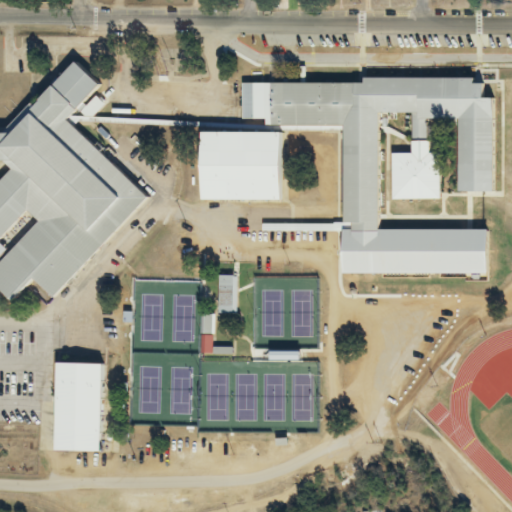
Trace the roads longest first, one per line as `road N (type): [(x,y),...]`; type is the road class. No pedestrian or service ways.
road 1 (residential): [(511,24),(0,17)]
road 2 (residential): [(0,482),(248,483),(367,434)]
